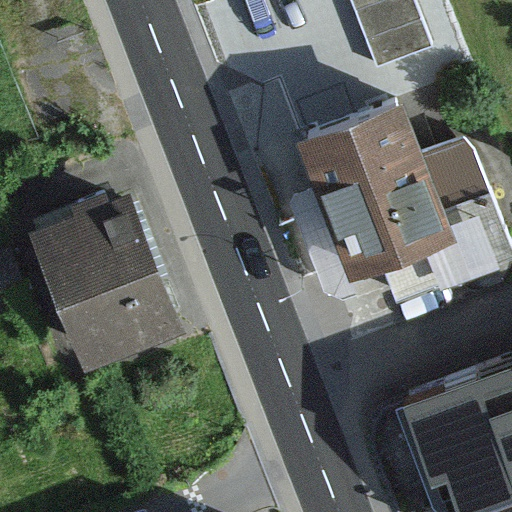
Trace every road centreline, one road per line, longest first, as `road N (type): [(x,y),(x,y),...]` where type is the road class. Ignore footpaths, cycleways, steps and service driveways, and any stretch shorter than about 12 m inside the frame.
road 1 (primary): [(140,0),(289,381)]
road 2 (residential): [(289,381),(511,298)]
road 3 (residential): [(319,459),(185,511)]
